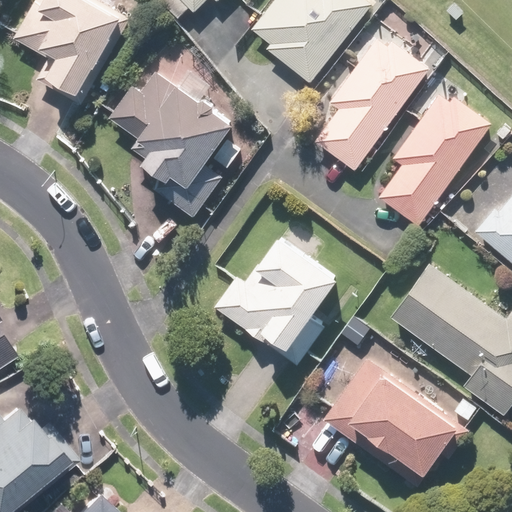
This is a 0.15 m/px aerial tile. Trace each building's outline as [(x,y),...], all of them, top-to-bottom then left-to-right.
[(133,21),(98,0),(34,0),(12,36),(47,57),(38,72),(85,100),(133,21)] [(184,0),(196,12),(207,0),(218,0),(220,2),(221,0),(184,0)] [(273,0),(251,31),(266,42),(263,47),(312,84),(374,0),(273,0)] [(356,172),(429,67),(380,33),(329,105),(342,114),(336,124),(329,119),(313,142),(356,172)] [(201,207),(213,216),(271,131),(245,113),(236,125),(156,70),(142,90),(134,85),(112,118),(155,148),(135,177),(194,217),(201,207)] [(421,224),(492,124),(441,88),(391,159),(402,166),(381,195),(421,224)] [(511,150),(455,218),(511,266),(511,150)] [(339,281),(279,237),(246,281),(238,274),(214,307),(262,343),(266,338),(301,364),(329,327),(313,315),(339,281)] [(511,309),(507,317),(430,263),(392,316),(471,372),(462,384),(505,414),(511,405),(511,309)] [(0,366),(16,356),(0,329),(0,366)] [(407,382),(367,354),(323,419),(420,485),(461,425),(404,386),(407,382)] [(0,511),(7,511),(68,461),(18,403),(1,418),(0,417),(0,511)] [(117,511),(97,492),(76,511),(117,511)]
